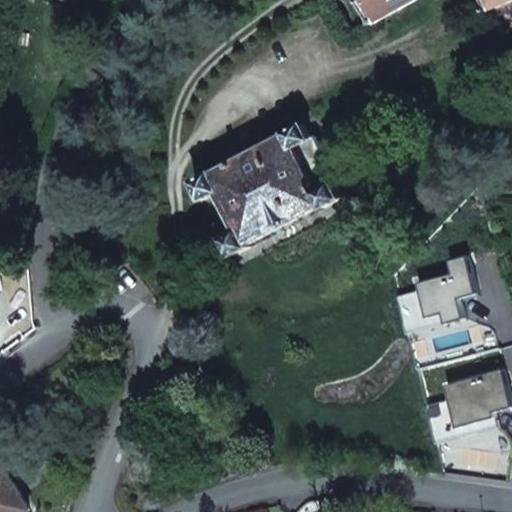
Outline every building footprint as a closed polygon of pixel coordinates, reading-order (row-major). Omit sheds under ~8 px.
[(358,0),(373,23),(413,0),(358,0)] [(511,8),(511,0),(486,0),(491,9),(494,7),(497,15),(511,8)] [(226,239),(234,256),(344,197),(337,183),(340,180),(318,137),(314,138),(306,125),(269,145),(262,134),(233,147),(238,161),(197,183),(205,200),(221,193),(241,230),(226,239)] [(400,296),(410,334),(469,318),(463,298),(481,293),(471,255),(452,260),(456,273),(421,282),(423,290),(400,296)] [(452,398),(428,404),(439,443),(478,433),(475,423),(499,416),(498,411),(511,407),(511,388),(507,368),(448,383),(452,398)] [(475,423),(478,433),(502,426),(499,416),(475,423)] [(0,511),(26,511),(32,509),(9,472),(0,477),(0,511)]
